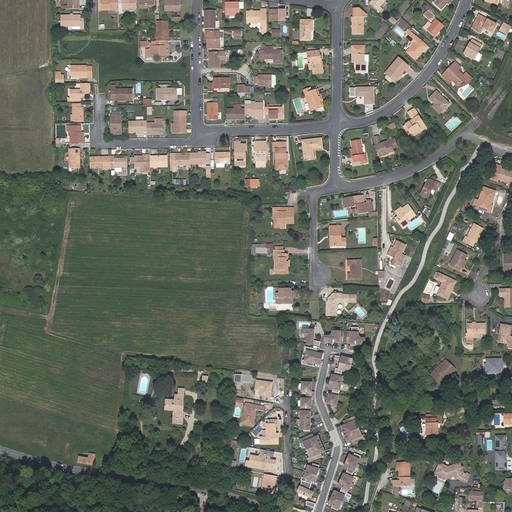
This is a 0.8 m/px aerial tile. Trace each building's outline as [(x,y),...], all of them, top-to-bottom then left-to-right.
[(180,10),(180,0),(164,0),(164,10),(180,10)] [(379,5),(380,6),(385,0),(373,0),(371,3),(377,8),(379,5)] [(448,1),(448,0),(436,0),(435,2),(442,8),(448,1)] [(233,4),(233,2),(225,2),(226,14),(240,14),(240,4),(233,4)] [(353,17),(353,21),(353,34),(363,34),(364,17),(367,17),(367,14),(360,8),(354,8),(354,17),(353,17)] [(205,28),(216,28),(215,9),(205,9),(205,28)] [(267,28),(267,10),(262,10),(262,12),(247,11),(247,22),(262,22),(261,28),(267,28)] [(285,10),(269,10),(269,20),(285,20),(285,10)] [(433,15),(427,10),(424,14),(430,19),(433,15)] [(80,24),(80,17),(80,14),(61,14),(61,25),(68,25),(80,24)] [(497,24),(479,14),(472,27),(481,32),(483,27),(493,32),(497,24)] [(397,21),(393,16),(389,20),(394,25),(397,21)] [(84,17),(80,17),(80,24),(68,25),(68,28),(84,27),(84,17)] [(445,26),(437,19),(432,24),(427,30),(435,37),(445,26)] [(159,20),(155,20),(155,33),(155,37),(155,41),(161,41),(167,40),(168,40),(168,20),(159,20)] [(313,20),(301,20),(301,40),(311,40),(311,31),(313,31),(313,20)] [(427,30),(432,24),(429,21),(424,27),(427,30)] [(508,32),(511,26),(503,22),(501,28),(508,32)] [(208,48),(220,48),(220,31),(209,32),(209,39),(208,40),(208,48)] [(405,36),(411,41),(415,36),(410,31),(408,33),(405,36)] [(415,36),(411,41),(414,44),(407,51),(415,59),(421,52),(420,51),(425,45),(415,36)] [(472,39),(466,49),(469,50),(466,56),(474,60),(482,45),(472,39)] [(167,40),(161,41),(161,46),(152,46),(149,46),(149,48),(145,49),(145,56),(158,56),(158,54),(167,54),(167,40)] [(352,62),(355,62),(355,55),(354,55),(354,50),(361,50),(361,54),(364,54),(364,45),(352,45),(352,62)] [(273,46),(264,46),(265,50),(261,50),(261,58),(275,58),(275,63),(283,63),(282,50),(273,50),(273,46)] [(354,50),(354,55),(355,55),(355,62),(356,62),(358,62),(358,65),(356,64),(356,70),(366,71),(366,62),(364,62),(364,54),(361,54),(361,50),(354,50)] [(209,52),(209,68),(220,68),(220,60),(220,51),(209,52)] [(310,63),(309,63),(309,69),(313,69),(313,73),(323,72),(322,63),(320,63),(320,55),(319,51),(316,51),(310,52),(308,52),(308,57),(310,57),(310,63)] [(399,57),(389,69),(391,71),(388,75),(396,83),(400,78),(398,77),(401,73),(402,74),(409,66),(399,57)] [(442,75),(447,80),(450,77),(453,80),(456,83),(462,82),(465,81),(467,79),(458,70),(461,66),(456,62),(442,75)] [(79,78),(87,78),(87,66),(71,66),(70,76),(79,76),(79,78)] [(473,78),(466,72),(463,75),(467,79),(465,81),(467,83),(473,78)] [(266,85),(272,85),(272,75),(258,75),(258,76),(254,76),(255,85),(257,84),(258,85),(266,85)] [(230,79),(215,79),(214,84),(210,84),(211,91),(215,91),(215,89),(230,89),(230,79)] [(80,91),(74,91),(70,91),(70,98),(70,99),(72,99),(72,102),(80,102),(80,99),(80,95),(84,95),(88,95),(88,85),(80,85),(80,91)] [(177,88),(157,88),(157,98),(177,98),(177,88)] [(371,88),(356,88),(356,96),(365,96),(365,104),(373,103),(373,88),(371,88)] [(133,100),(133,89),(112,89),(112,98),(116,99),(116,100),(133,100)] [(312,91),(305,93),(311,111),(316,110),(315,108),(321,105),(320,101),(321,100),(320,96),(318,97),(316,89),(312,91)] [(315,108),(316,110),(324,107),(322,102),(324,101),(321,94),(320,94),(318,89),(316,89),(318,97),(320,96),(321,100),(320,101),(321,105),(315,108)] [(438,107),(435,109),(440,114),(450,105),(437,92),(430,99),(435,104),(438,107)] [(252,105),(246,105),(246,110),(246,115),(254,115),(256,115),(255,117),(259,117),(259,119),(264,119),(263,103),(256,103),(256,102),(252,102),(252,105)] [(73,115),(73,121),(82,122),(82,107),(80,107),(80,104),(73,104),(73,115)] [(209,115),(208,121),(218,121),(218,104),(214,104),(209,104),(209,115)] [(282,107),(266,107),(266,115),(269,114),(269,118),(283,118),(282,107)] [(420,127),(422,130),(426,127),(414,108),(407,112),(413,120),(403,126),(406,131),(409,129),(411,133),(420,127)] [(186,110),(175,110),(175,123),(175,133),(186,133),(186,110)] [(246,115),(246,110),(241,110),(235,110),(227,110),(227,120),(246,120),(246,115)] [(114,126),(114,134),(122,134),(122,115),(121,111),(111,111),(112,115),(111,115),(112,126),(114,126)] [(147,122),(147,120),(130,120),(129,132),(136,132),(144,132),(147,132),(147,122)] [(147,132),(147,133),(163,134),(163,122),(147,122),(147,132)] [(78,143),(78,144),(84,144),(84,139),(83,139),(83,135),(80,135),(80,133),(79,127),(70,127),(70,133),(67,132),(67,136),(69,136),(69,142),(78,143)] [(411,137),(422,130),(420,127),(411,133),(409,129),(406,131),(411,137)] [(389,150),(393,149),(398,147),(395,140),(381,145),(379,137),(376,137),(378,146),(380,153),(383,152),(384,155),(390,153),(390,152),(389,150)] [(322,139),(303,140),(304,158),(314,158),(313,149),(323,148),(322,139)] [(361,140),(352,142),(355,162),(362,161),(362,164),(369,163),(368,156),(364,156),(361,140)] [(266,141),(256,141),(256,160),(266,160),(266,141)] [(236,161),(246,161),(245,144),(240,144),(240,142),(235,142),(236,161)] [(280,145),(280,142),(274,143),(274,151),(277,151),(277,165),(282,165),(282,169),(288,169),(288,159),(286,160),(286,153),(286,145),(280,145)] [(79,148),(68,148),(68,167),(79,168),(79,148)] [(181,155),(170,155),(170,165),(190,165),(190,164),(190,154),(181,153),(181,155)] [(206,153),(190,153),(190,154),(190,164),(206,164),(206,153)] [(231,163),(231,153),(216,153),(216,163),(231,163)] [(109,155),(89,155),(89,166),(110,166),(109,165),(109,155)] [(126,155),(109,155),(109,165),(126,165),(126,155)] [(134,159),(129,158),(129,170),(134,169),(134,168),(142,168),(150,168),(150,157),(134,157),(134,159)] [(167,157),(150,157),(150,168),(167,167),(167,157)] [(511,174),(507,173),(508,171),(501,169),(501,167),(495,165),(491,178),(497,180),(497,179),(511,184),(511,174)] [(434,186),(429,184),(427,183),(421,195),(428,198),(433,189),(437,191),(441,184),(436,182),(436,183),(434,186)] [(495,192),(483,188),(479,200),(477,206),(476,208),(490,213),(492,206),(491,205),(495,192)] [(362,196),(344,199),(345,207),(355,206),(357,213),(372,211),(370,201),(367,201),(368,203),(364,204),(364,200),(362,200),(362,196)] [(405,210),(403,208),(403,207),(396,211),(399,215),(401,218),(399,220),(403,226),(411,221),(409,219),(417,213),(411,205),(405,210)] [(279,224),(279,228),(285,228),(285,223),(293,223),(293,214),(286,214),(286,209),(277,210),(272,210),(272,214),(272,220),(277,220),(278,224),(279,224)] [(481,227),(473,223),(467,237),(465,236),(463,241),(472,245),(474,241),(475,241),(478,235),(477,235),(481,227)] [(331,227),(331,236),(333,236),(333,245),(347,245),(347,238),(342,238),(341,227),(331,227)] [(397,240),(394,247),(390,256),(396,258),(400,260),(399,262),(403,264),(407,256),(402,254),(407,244),(397,240)] [(275,248),(276,274),(286,274),(286,265),(288,265),(288,263),(286,262),(286,254),(284,254),(284,250),(283,250),(278,251),(278,248),(275,248)] [(467,255),(457,250),(449,265),(459,270),(460,267),(461,267),(466,259),(465,259),(467,255)] [(349,260),(349,265),(351,265),(351,273),(349,273),(349,279),(361,278),(361,260),(349,260)] [(456,282),(438,273),(436,278),(436,279),(443,282),(440,288),(437,293),(447,298),(450,291),(451,291),(456,282)] [(511,288),(500,289),(500,296),(505,297),(505,307),(511,306),(511,288)] [(291,295),(297,295),(297,291),(291,291),(291,289),(280,289),(280,293),(280,297),(277,297),(277,304),(292,303),(292,298),(291,298),(291,295)] [(334,293),(331,297),(331,299),(331,300),(328,300),(328,315),(338,316),(339,304),(340,303),(350,303),(350,295),(344,295),(343,293),(334,293)] [(430,296),(423,295),(422,302),(429,303),(430,296)] [(501,324),(499,333),(501,333),(499,342),(508,344),(507,347),(511,347),(511,336),(509,336),(511,326),(501,324)] [(485,325),(467,325),(468,335),(468,342),(472,342),(472,339),(471,335),(480,335),(485,334),(485,325)] [(308,344),(314,344),(320,346),(321,342),(314,340),(315,330),(304,329),(303,337),(309,337),(308,344)] [(343,342),(344,332),(333,331),(333,336),(326,336),(325,341),(343,342)] [(365,344),(366,339),(358,338),(359,333),(348,332),(347,343),(365,344)] [(306,351),(305,356),(322,359),(323,354),(315,353),(316,349),(305,347),(304,351),(306,351)] [(339,360),(339,363),(351,365),(353,359),(335,355),(334,359),(339,360)] [(322,359),(305,356),(304,361),(302,360),(301,364),(313,366),(313,363),(320,364),(322,359)] [(456,369),(446,361),(443,365),(453,373),(456,369)] [(351,365),(339,363),(338,369),(336,368),(335,372),(344,374),(344,371),(350,372),(351,365)] [(432,377),(442,364),(440,363),(430,375),(432,377)] [(432,377),(442,385),(449,376),(450,377),(453,373),(443,365),(442,364),(432,377)] [(344,374),(335,372),(335,376),(333,375),(331,381),(342,383),(344,374)] [(342,383),(331,381),(330,387),(333,388),(332,392),(339,393),(342,383)] [(312,392),(312,383),(303,383),(302,392),(307,392),(307,395),(314,396),(314,392),(312,392)] [(165,404),(173,405),(183,406),(184,393),(185,385),(178,384),(178,391),(177,393),(175,392),(174,395),(166,394),(165,404)] [(278,407),(282,387),(274,386),(270,406),(278,407)] [(339,393),(332,392),(332,395),(330,394),(328,403),(337,405),(339,393)] [(302,408),(311,408),(311,399),(314,399),(314,396),(307,395),(307,399),(302,399),(302,408)] [(263,403),(245,400),(241,421),(252,423),(255,407),(262,408),(263,403)] [(173,405),(172,414),(182,415),(183,406),(173,405)] [(310,421),(310,412),(301,411),(301,420),(310,421)] [(432,418),(425,418),(426,433),(438,432),(438,427),(437,423),(439,423),(441,423),(441,417),(435,418),(435,414),(432,414),(432,418)] [(356,421),(358,420),(357,417),(344,422),(346,425),(342,427),(348,442),(352,441),(353,444),(366,439),(364,435),(362,436),(356,421)] [(310,430),(310,421),(301,420),(300,429),(310,430)] [(301,440),(302,443),(304,442),(311,458),(308,459),(310,462),(322,457),(321,453),(325,452),(318,437),(314,438),(313,435),(301,440)] [(501,437),(495,438),(495,462),(495,470),(506,470),(505,456),(503,452),(505,451),(505,450),(505,442),(506,442),(505,436),(501,436),(501,437)] [(88,458),(79,457),(78,463),(95,465),(97,455),(89,454),(88,458)] [(350,455),(345,467),(348,468),(347,471),(353,474),(361,456),(355,454),(354,457),(350,455)] [(398,480),(395,480),(395,486),(399,486),(409,486),(410,463),(398,463),(397,471),(399,471),(399,477),(399,480),(398,480)] [(313,468),(309,466),(305,479),(307,479),(306,482),(312,484),(313,481),(315,481),(320,466),(314,464),(313,468)] [(440,464),(435,474),(440,476),(442,474),(446,476),(447,479),(451,477),(453,478),(457,477),(459,479),(461,478),(468,481),(472,474),(466,472),(464,470),(463,468),(461,468),(459,466),(448,468),(440,464)] [(354,479),(352,478),(353,474),(347,471),(345,475),(344,474),(339,486),(343,487),(340,494),(335,492),(330,503),(333,505),(332,508),(338,511),(345,496),(346,497),(354,479)] [(511,488),(506,488),(506,479),(503,482),(503,487),(507,491),(511,491),(511,488)] [(301,487),(299,492),(312,498),(314,493),(310,491),(312,484),(306,482),(303,481),(301,487)] [(433,492),(439,494),(443,483),(437,481),(433,492)] [(399,496),(399,486),(395,486),(393,486),(390,486),(390,490),(392,490),(392,494),(399,496)] [(469,500),(474,501),(479,501),(479,508),(483,508),(483,501),(484,494),(484,492),(475,491),(470,491),(469,500)]
